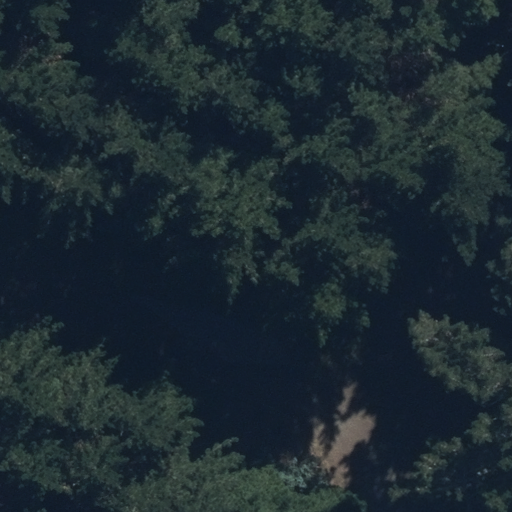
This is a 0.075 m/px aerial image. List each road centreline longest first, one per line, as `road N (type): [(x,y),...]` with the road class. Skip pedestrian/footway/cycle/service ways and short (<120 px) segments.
road 1 (track): [(507,0),(371,511)]
road 2 (track): [(397,431),(0,287)]
